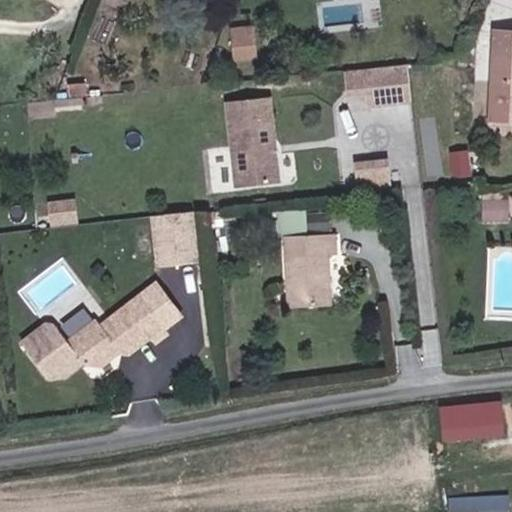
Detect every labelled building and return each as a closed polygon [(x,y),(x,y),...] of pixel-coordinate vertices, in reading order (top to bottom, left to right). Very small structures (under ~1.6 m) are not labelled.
[(258,55),(256,30),(236,31),(239,56),(258,55)] [(511,30),(496,30),(492,83),(478,83),(477,119),(511,122),(511,30)] [(369,103),(413,101),(411,62),(346,65),(347,91),(368,90),(369,103)] [(280,177),(271,94),(228,99),(237,182),(280,177)] [(385,156),(349,161),(353,193),(390,188),(385,156)] [(479,218),(505,218),(505,198),(479,198),(479,218)] [(79,199),(47,202),(49,225),(81,222),(79,199)] [(195,264),(189,214),(160,218),(147,219),(154,269),(167,268),(195,264)] [(333,253),(332,231),(278,235),(285,303),(329,301),(326,253),(333,253)] [(78,365),(81,369),(96,369),(114,355),(126,356),(147,337),(152,344),(167,332),(180,321),(151,285),(94,329),(89,324),(62,345),(78,365)] [(19,343),(43,378),(61,380),(78,365),(62,345),(50,329),(39,328),(19,343)] [(444,437),(507,434),(506,399),(442,402),(444,437)] [(451,510),(510,511),(511,498),(452,496),(451,510)]
